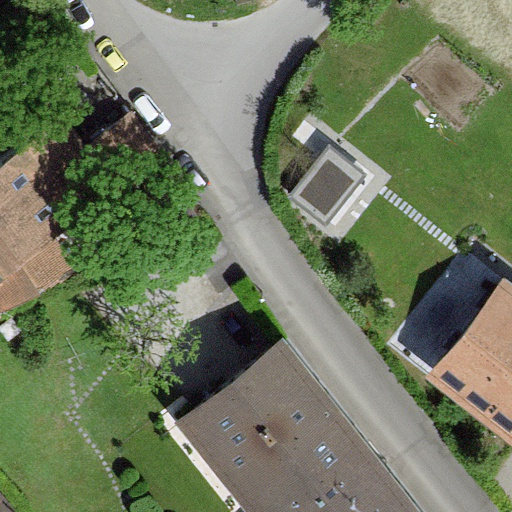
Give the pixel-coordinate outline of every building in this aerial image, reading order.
[(31,235),(156,148),(134,117),(86,150),(65,120),(0,164),(0,300),(36,287),(65,275),(75,270),(55,236),(38,245),(31,235)] [(292,196),(330,226),(370,174),(332,144),(292,196)] [(511,286),(507,283),(440,368),(511,423),(511,286)] [(190,401),(181,407),(263,511),(420,511),(278,331),(270,337),(190,401)] [(0,511),(3,511),(12,506),(0,491),(0,511)]
